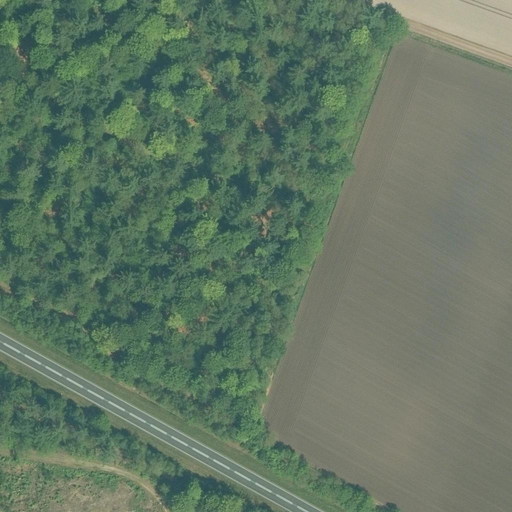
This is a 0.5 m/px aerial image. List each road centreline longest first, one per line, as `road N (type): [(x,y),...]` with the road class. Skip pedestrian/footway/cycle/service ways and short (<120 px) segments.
road 1 (track): [(0,90),(241,193),(321,210),(389,19)]
road 2 (trunk): [(305,511),(0,342)]
road 3 (track): [(511,63),(335,0)]
road 4 (track): [(166,511),(146,484),(123,475),(0,455)]
